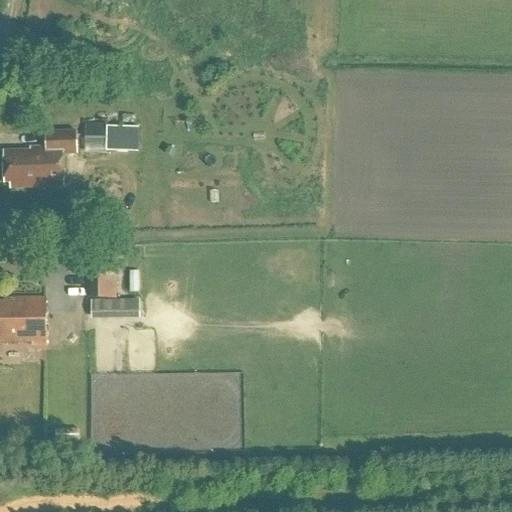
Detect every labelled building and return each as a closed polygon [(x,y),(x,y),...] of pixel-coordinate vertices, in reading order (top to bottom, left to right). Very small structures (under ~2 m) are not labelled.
[(138,133),(107,132),(107,127),(85,127),(84,143),(107,144),(107,156),(137,157),(138,133)] [(65,187),(64,155),(76,154),(75,130),(43,130),(44,146),(30,146),(30,150),(4,150),(4,184),(11,184),(11,188),(65,187)] [(116,267),(91,267),(91,302),(116,301),(116,267)] [(130,294),(138,294),(138,273),(129,273),(130,294)] [(46,344),(44,296),(4,297),(4,301),(0,300),(0,342),(32,343),(32,345),(46,344)] [(139,302),(91,302),(91,320),(139,320),(139,302)]
